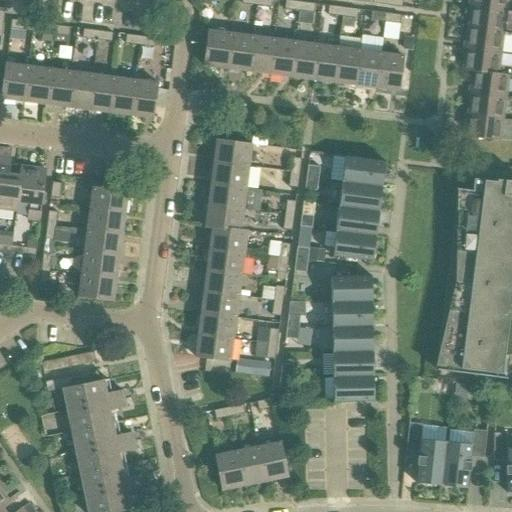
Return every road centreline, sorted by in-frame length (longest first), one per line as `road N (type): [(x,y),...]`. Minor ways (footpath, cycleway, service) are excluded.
road 1 (residential): [(187,511),(149,326)]
road 2 (residential): [(149,326),(169,155)]
road 3 (residential): [(169,155),(0,134)]
road 4 (residential): [(169,155),(183,1),(172,0)]
road 5 (residential): [(149,326),(26,311),(0,330)]
